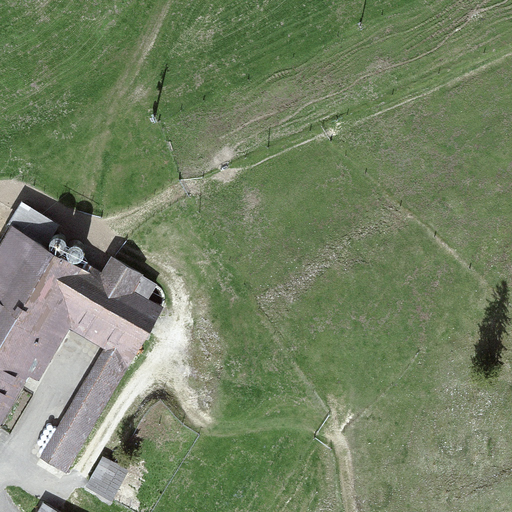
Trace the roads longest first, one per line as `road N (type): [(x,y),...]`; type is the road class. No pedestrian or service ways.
road 1 (track): [(511,54),(262,153),(96,232)]
road 2 (track): [(162,342),(207,415),(277,416),(330,429),(343,449),(350,511)]
road 3 (track): [(0,190),(35,198),(164,277),(174,304),(162,342)]
road 4 (track): [(85,226),(111,112),(165,0)]
